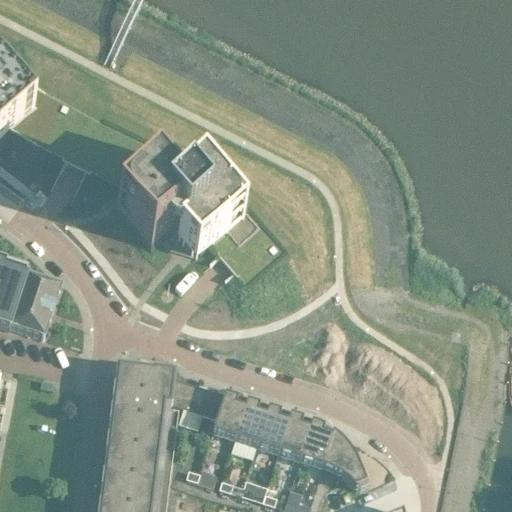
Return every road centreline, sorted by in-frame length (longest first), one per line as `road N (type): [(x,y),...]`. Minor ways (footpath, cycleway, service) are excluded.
road 1 (unclassified): [(427,511),(422,474),(367,422),(105,328)]
road 2 (residential): [(105,328),(80,511)]
road 3 (residential): [(0,205),(74,268),(105,328)]
